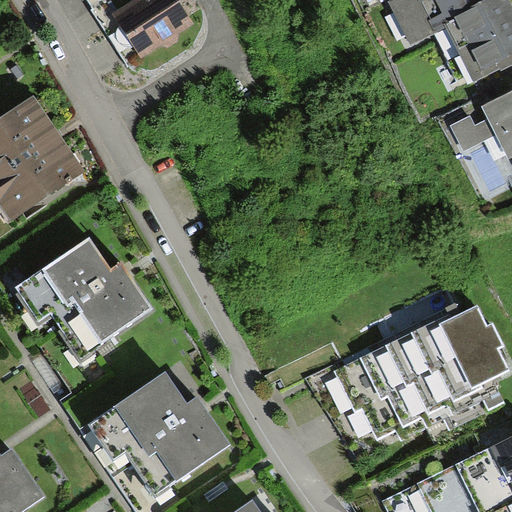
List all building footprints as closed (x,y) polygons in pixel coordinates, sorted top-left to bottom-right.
[(174,0),(141,0),(115,17),(138,52),(187,20),(174,0)] [(403,0),(389,8),(411,51),(446,33),(444,28),(482,8),(478,0),(403,0)] [(496,0),(482,8),(444,28),(446,33),(476,88),(511,68),(511,7),(508,0),(496,0)] [(511,93),(485,106),(509,156),(511,154),(511,93)] [(34,102),(0,124),(0,211),(11,229),(85,181),(34,102)] [(90,236),(15,286),(38,321),(50,313),(80,356),(152,308),(120,262),(111,268),(90,236)] [(371,357),(310,386),(359,461),(400,440),(402,445),(428,431),(434,441),(504,404),(495,385),(511,377),(499,356),(505,353),(494,331),(488,334),(478,314),(457,324),(446,330),(442,323),(423,332),(397,345),(371,357)] [(167,374),(92,424),(115,458),(127,450),(157,494),(229,446),(198,399),(188,406),(167,374)] [(511,511),(511,442),(451,472),(385,505),(388,511),(511,511)] [(0,511),(19,511),(41,498),(9,452),(0,458),(0,511)] [(261,511),(253,499),(232,511),(261,511)]
